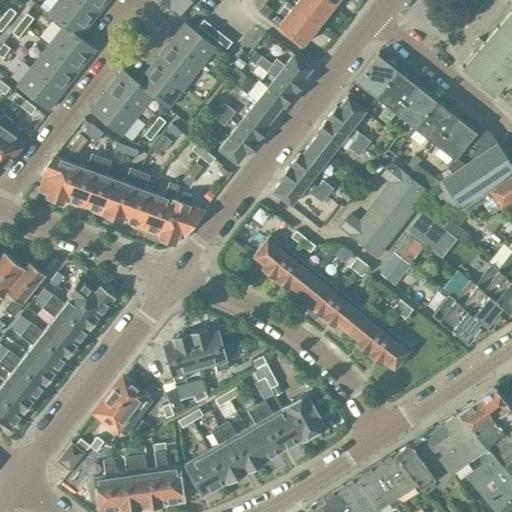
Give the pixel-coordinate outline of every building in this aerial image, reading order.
[(72,0),(57,0),(47,12),(95,50),(95,49),(80,37),(95,17),(72,0)] [(72,0),(95,17),(108,0),(72,0)] [(160,0),(179,15),(190,0),(160,0)] [(316,27),(333,6),(325,0),(296,0),(292,6),(316,27)] [(511,37),(511,2),(510,1),(506,7),(511,11),(498,25),(511,37)] [(272,9),(264,3),(259,10),(266,16),(272,9)] [(316,27),(292,6),(277,25),(302,45),(316,27)] [(13,16),(16,12),(9,7),(2,16),(9,21),(13,16)] [(95,50),(47,12),(47,13),(63,26),(48,45),(79,69),(95,50)] [(33,18),(27,13),(19,22),(26,27),(33,18)] [(0,30),(1,31),(9,21),(2,16),(0,19),(0,30)] [(198,25),(208,33),(213,27),(203,19),(198,25)] [(18,37),(26,27),(19,22),(13,30),(12,32),(18,37)] [(216,47),(184,22),(168,43),(200,68),(216,47)] [(511,68),(511,37),(498,25),(484,42),(479,38),(476,41),(509,71),(511,68)] [(222,34),(213,27),(208,33),(217,41),(222,34)] [(232,42),(222,34),(217,41),(227,48),(232,42)] [(509,71),(476,41),(471,46),(477,51),(463,66),(462,65),(462,66),(492,92),(509,71)] [(10,48),(3,43),(2,44),(0,46),(0,55),(2,57),(10,48)] [(200,68),(168,43),(152,63),(184,87),(200,68)] [(79,69),(48,45),(32,64),(64,89),(79,69)] [(376,96),(398,67),(381,54),(378,52),(355,81),(358,83),(376,96)] [(311,68),(305,63),(292,53),(274,76),(295,92),(305,80),(303,79),(311,68)] [(184,87),(152,63),(138,81),(122,69),(121,70),(168,107),(184,87)] [(64,89),(32,64),(16,85),(22,89),(48,110),(64,89)] [(396,112),(418,83),(398,67),(376,96),(396,112)] [(168,107),(121,70),(115,78),(106,90),(137,115),(152,96),(168,108),(168,107)] [(284,106),(295,92),(274,76),(255,100),(274,114),(282,104),(284,106)] [(0,90),(5,94),(10,87),(0,80),(0,90)] [(415,127),(436,97),(418,83),(396,112),(415,127)] [(511,108),(511,106),(511,86),(501,99),(511,108)] [(137,115),(106,90),(102,95),(90,110),(121,135),(137,115)] [(12,99),(21,106),(26,100),(17,92),(12,99)] [(326,118),(346,134),(352,127),(365,110),(347,96),(338,107),(336,105),(326,118)] [(436,143),(458,113),(436,97),(415,127),(436,143)] [(36,107),(26,100),(21,106),(31,114),(36,107)] [(265,126),(274,114),(255,100),(237,123),(258,140),(268,127),(265,126)] [(225,103),(219,110),(229,119),(235,112),(225,103)] [(229,119),(219,110),(213,118),(223,126),(229,119)] [(454,158),(477,129),(458,113),(436,143),(454,158)] [(0,120),(0,136),(6,129),(12,120),(5,114),(0,120)] [(157,131),(165,121),(159,116),(151,126),(157,131)] [(328,157),(346,134),(326,118),(316,131),(318,132),(310,143),(328,157)] [(89,137),(97,127),(91,122),(83,132),(89,137)] [(171,123),(166,129),(176,137),(181,130),(171,123)] [(247,153),(258,140),(237,123),(218,148),(236,163),(245,151),(247,153)] [(451,172),(496,141),(490,132),(480,125),(477,129),(454,158),(447,167),(451,172)] [(150,140),(157,131),(151,126),(144,135),(150,140)] [(96,142),(103,132),(97,127),(89,137),(96,142)] [(369,141),(352,127),(346,134),(353,140),(364,147),(369,141)] [(0,172),(23,141),(6,129),(0,136),(0,172)] [(164,135),(155,146),(163,151),(171,140),(164,135)] [(358,154),(364,147),(353,140),(348,146),(358,154)] [(124,153),(127,145),(116,141),(113,149),(124,153)] [(461,204),(511,173),(511,165),(496,141),(451,172),(442,177),(461,204)] [(196,143),(191,149),(200,157),(206,150),(196,143)] [(309,180),(328,157),(310,143),(301,154),(299,152),(289,165),(309,180)] [(139,149),(127,145),(124,153),(136,157),(139,149)] [(210,164),(215,158),(206,150),(200,157),(210,164)] [(83,205),(101,156),(91,153),(86,167),(76,163),(62,201),(63,202),(64,198),(83,205)] [(62,201),(76,163),(54,156),(40,173),(44,175),(39,189),(47,192),(46,195),(62,201)] [(103,212),(115,178),(106,174),(111,160),(101,156),(83,205),(103,212)] [(378,255),(429,190),(392,161),(382,174),(390,180),(360,220),(351,213),(341,225),(378,255)] [(309,180),(289,165),(279,178),(281,179),(272,191),(290,205),(304,188),(309,181),(309,180)] [(122,219),(140,170),(130,167),(124,181),(115,178),(103,212),(122,219)] [(141,226),(153,192),(144,188),(150,174),(140,170),(122,219),(141,226)] [(500,208),(511,199),(511,173),(461,204),(458,206),(466,212),(492,196),(500,208)] [(363,199),(369,205),(389,180),(383,175),(363,199)] [(322,180),(316,187),(326,195),(332,188),(322,180)] [(156,232),(174,183),(169,181),(164,195),(153,192),(141,226),(156,232)] [(326,195),(316,187),(309,181),(304,188),(321,202),(326,195)] [(182,237),(203,210),(173,199),(179,185),(174,183),(156,232),(159,233),(158,237),(175,243),(178,235),(182,237)] [(409,229),(444,256),(458,237),(423,211),(409,229)] [(498,215),(482,226),(491,233),(501,219),(498,215)] [(305,238),(296,230),(291,237),(300,244),(305,238)] [(401,256),(417,236),(410,230),(394,250),(401,256)] [(274,277),(293,253),(269,234),(252,256),(263,264),(262,267),(274,277)] [(315,245),(305,238),(300,244),(310,252),(315,245)] [(3,251),(0,255),(0,296),(2,298),(7,292),(24,267),(3,251)] [(380,274),(394,285),(410,265),(393,251),(380,269),(380,274)] [(299,293),(317,272),(293,253),(274,277),(287,287),(289,285),(299,293)] [(349,266),(355,271),(363,261),(356,256),(349,266)] [(511,258),(511,259),(509,256),(499,268),(511,279),(511,258)] [(362,276),(369,266),(363,261),(355,271),(362,276)] [(21,303),(44,274),(29,262),(24,267),(7,292),(13,297),(3,308),(12,315),(21,303)] [(511,308),(511,279),(499,268),(496,267),(491,273),(487,270),(477,284),(504,306),(511,311),(511,308)] [(64,276),(58,271),(50,280),(56,286),(64,276)] [(321,314),(340,290),(317,272),(299,293),(310,302),(308,304),(321,314)] [(103,287),(101,285),(96,292),(78,278),(66,293),(70,295),(98,317),(114,296),(112,294),(113,293),(104,285),(103,287)] [(504,306),(477,284),(474,282),(469,288),(465,285),(455,298),(483,321),(489,325),(500,311),(504,306)] [(47,300),(52,294),(44,288),(39,294),(47,300)] [(347,331),(364,309),(340,290),(321,314),(334,325),(336,323),(347,331)] [(98,317),(70,295),(64,302),(53,293),(52,294),(47,300),(86,332),(98,317)] [(483,321),(455,298),(449,293),(433,314),(467,341),(483,321)] [(42,306),(47,300),(39,294),(34,301),(42,306)] [(399,313),(406,304),(400,299),(392,308),(399,313)] [(47,300),(42,306),(54,316),(48,323),(75,346),(86,332),(47,300)] [(413,309),(406,304),(399,313),(405,318),(413,309)] [(369,352),(387,327),(364,309),(347,331),(357,340),(356,342),(369,352)] [(25,328),(30,322),(21,314),(16,320),(25,328)] [(20,334),(25,328),(16,320),(11,327),(20,334)] [(75,346),(48,323),(42,330),(31,321),(30,322),(25,328),(64,359),(75,346)] [(193,332),(190,333),(199,366),(214,362),(217,370),(227,367),(217,332),(208,334),(206,328),(203,329),(200,327),(196,329),(193,332)] [(411,347),(387,327),(369,352),(381,362),(382,360),(393,368),(411,347)] [(25,328),(20,334),(32,344),(26,351),(54,373),(64,359),(25,328)] [(199,366),(190,333),(187,334),(183,332),(178,333),(176,336),(172,338),(174,344),(164,346),(174,382),(185,379),(183,371),(199,366)] [(54,373),(26,351),(20,358),(9,349),(8,349),(3,356),(43,387),(54,373)] [(255,368),(259,366),(266,362),(262,355),(251,361),(255,368)] [(3,356),(0,359),(0,364),(10,372),(4,379),(32,401),(43,387),(3,356)] [(278,384),(266,362),(259,366),(265,377),(270,388),(278,384)] [(265,377),(259,366),(255,368),(252,370),(258,381),(265,377)] [(145,393),(126,379),(123,376),(109,394),(138,416),(143,410),(136,405),(145,393)] [(32,401),(4,379),(0,383),(0,398),(21,415),(32,401)] [(240,393),(236,386),(225,392),(229,400),(240,393)] [(184,409),(176,387),(165,391),(173,413),(184,409)] [(511,429),(511,409),(493,387),(480,396),(482,400),(480,402),(507,434),(511,429)] [(203,389),(192,395),(196,402),(207,396),(203,389)] [(219,405),(229,400),(225,392),(215,398),(219,405)] [(306,393),(282,406),(300,438),(301,440),(325,426),(306,393)] [(138,416),(109,394),(95,411),(117,429),(126,417),(133,422),(138,416)] [(0,398),(0,421),(10,429),(21,415),(0,398)] [(300,438),(282,406),(272,412),(264,399),(256,404),(281,449),(300,438)] [(511,477),(511,440),(507,434),(480,402),(474,407),(470,403),(457,412),(511,478),(511,477)] [(173,414),(169,403),(161,406),(166,417),(173,414)] [(281,449),(256,404),(247,409),(255,422),(245,428),(264,460),(281,449)] [(192,421),(203,415),(199,408),(188,414),(192,421)] [(511,478),(457,412),(456,411),(454,413),(424,434),(451,471),(461,483),(465,481),(489,511),(496,511),(511,499),(511,478)] [(182,427),(192,421),(188,414),(178,420),(182,427)] [(264,460),(245,428),(235,433),(227,420),(219,425),(245,470),(264,460)] [(245,470),(219,425),(210,430),(218,443),(207,449),(226,481),(245,470)] [(451,471),(424,434),(422,435),(422,436),(421,436),(418,437),(414,440),(413,442),(412,443),(410,444),(434,476),(438,481),(442,480),(448,475),(450,472),(451,471)] [(96,451),(103,441),(97,436),(90,445),(89,446),(96,451)] [(80,438),(75,444),(84,452),(89,446),(90,445),(80,438)] [(75,444),(71,441),(56,460),(69,471),(84,452),(75,444)] [(153,444),(154,451),(164,450),(166,450),(165,442),(153,444)] [(434,476),(410,444),(409,445),(410,445),(409,445),(405,444),(395,452),(419,482),(421,486),(434,476)] [(144,445),(132,447),(133,455),(143,453),(146,453),(144,445)] [(133,455),(132,447),(120,448),(121,456),(124,456),(133,455)] [(226,481),(207,449),(184,462),(203,495),(226,481)] [(183,500),(178,464),(167,465),(164,450),(154,451),(156,467),(157,467),(162,503),(183,500)] [(419,482),(395,452),(394,451),(378,461),(381,466),(378,468),(396,496),(419,482)] [(157,467),(156,467),(146,468),(143,453),(133,455),(141,506),(162,503),(157,467)] [(141,506),(133,455),(124,456),(126,471),(115,473),(114,473),(120,509),(141,506)] [(114,473),(115,473),(113,457),(102,459),(105,474),(93,476),(98,511),(102,511),(120,509),(114,473)] [(396,496),(378,468),(374,471),(371,466),(356,475),(377,508),(396,496)] [(371,511),(377,508),(356,475),(341,485),(344,490),(340,492),(353,511),(371,511)] [(353,511),(340,492),(336,495),(333,490),(318,500),(326,511),(353,511)] [(326,511),(318,500),(305,508),(303,511),(326,511)]
